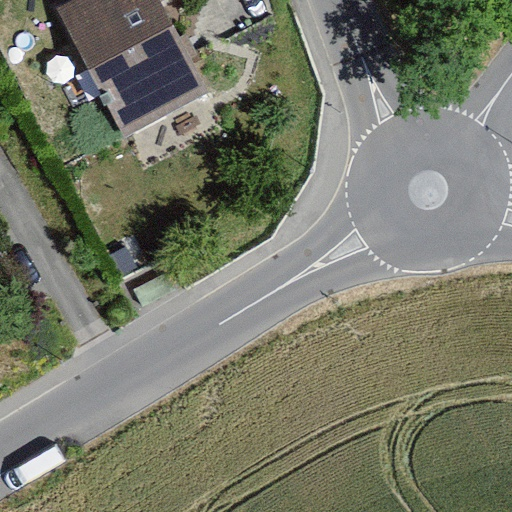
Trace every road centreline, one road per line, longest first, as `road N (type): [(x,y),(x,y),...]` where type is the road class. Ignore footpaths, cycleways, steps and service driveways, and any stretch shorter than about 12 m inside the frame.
road 1 (unclassified): [(0,440),(420,186),(511,222)]
road 2 (track): [(346,0),(420,186)]
road 3 (track): [(420,186),(511,72)]
